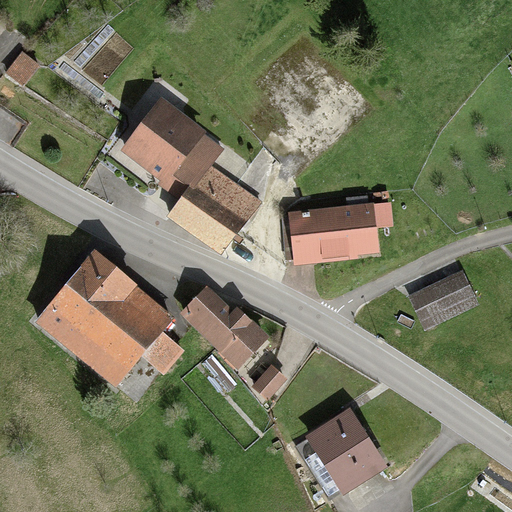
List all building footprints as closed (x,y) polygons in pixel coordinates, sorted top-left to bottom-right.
[(21,54),(6,73),(22,85),(37,66),(21,54)] [(228,173),(180,135),(139,188),(218,248),(252,204),(222,181),(228,173)] [(373,207),(295,215),(300,261),(378,253),(373,207)] [(40,321),(115,381),(139,352),(159,328),(168,316),(131,285),(136,279),(98,249),(40,321)] [(463,272),(411,297),(427,332),(479,307),(463,272)] [(203,290),(182,313),(235,365),(262,338),(236,312),(231,317),(203,290)] [(159,328),(139,352),(164,372),(184,348),(159,328)] [(271,365),(252,385),(267,399),(285,379),(271,365)] [(349,409),(310,435),(345,488),(384,462),(349,409)]
